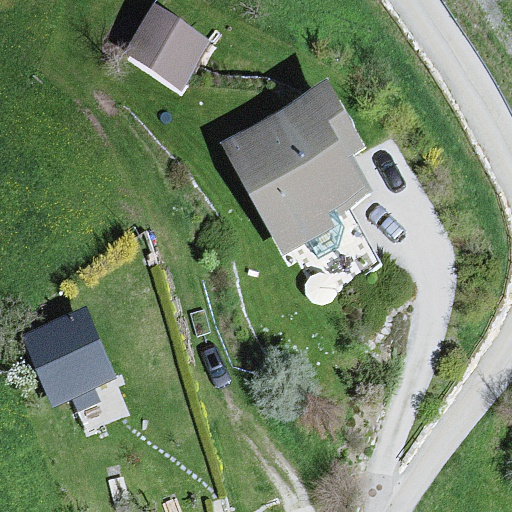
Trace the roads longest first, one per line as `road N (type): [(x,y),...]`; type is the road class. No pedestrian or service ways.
road 1 (residential): [(415,0),(511,146)]
road 2 (residential): [(511,379),(406,511)]
